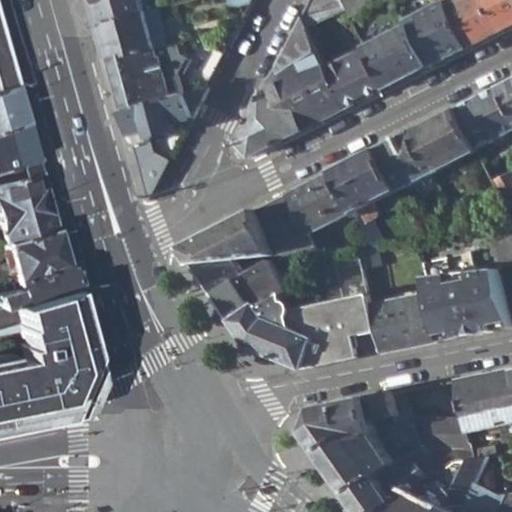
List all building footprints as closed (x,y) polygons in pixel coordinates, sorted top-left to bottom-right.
[(93,0),(101,25),(146,12),(143,0),(93,0)] [(310,0),(302,16),(309,31),(347,12),(341,0),(310,0)] [(341,0),(347,12),(350,17),(372,6),(369,0),(341,0)] [(456,0),(445,6),(466,49),(497,32),(481,0),(456,0)] [(511,0),(481,0),(497,32),(511,24),(511,0)] [(406,25),(427,68),(466,49),(445,6),(443,1),(404,20),(406,25)] [(163,8),(149,12),(159,49),(172,44),(163,8)] [(111,62),(159,49),(149,12),(146,12),(101,25),(111,62)] [(275,69),(305,131),(346,109),(327,69),(309,31),(302,16),(275,69)] [(366,49),(385,90),(427,68),(406,25),(364,47),(366,49)] [(185,71),(212,85),(219,71),(227,55),(201,42),(192,58),(185,71)] [(161,56),(159,49),(111,62),(125,114),(185,96),(181,83),(172,86),(163,56),(161,56)] [(366,49),(327,69),(346,109),(385,90),(366,49)] [(236,143),(251,157),(305,131),(275,69),(236,143)] [(0,85),(14,81),(13,78),(0,73),(0,85)] [(0,125),(24,119),(14,81),(0,85),(0,125)] [(511,81),(497,89),(511,114),(511,81)] [(185,96),(125,114),(133,143),(137,146),(139,153),(137,157),(141,172),(158,167),(151,142),(153,140),(177,132),(175,125),(194,119),(210,88),(185,96)] [(458,108),(479,150),(511,132),(511,114),(497,89),(458,108)] [(412,132),(433,175),(479,151),(479,150),(458,108),(412,132)] [(0,166),(35,156),(24,119),(0,125),(0,166)] [(400,191),(412,215),(420,212),(408,188),(433,175),(412,132),(379,149),(400,191)] [(334,171),(356,213),(373,245),(385,244),(374,221),(379,218),(381,211),(380,207),(389,203),(386,198),(400,191),(379,149),(334,171)] [(35,157),(15,162),(17,167),(18,173),(38,168),(37,162),(35,157)] [(0,201),(44,189),(38,168),(0,177),(0,201)] [(287,195),(308,237),(356,213),(334,171),(287,195)] [(511,173),(495,182),(511,216),(511,173)] [(54,225),(44,189),(0,201),(0,219),(5,238),(54,225)] [(256,211),(274,255),(316,251),(308,237),(287,195),(256,211)] [(183,253),(190,264),(212,262),(229,260),(274,255),(256,211),(183,248),(183,253)] [(14,278),(65,264),(54,225),(3,239),(14,278)] [(511,235),(491,238),(498,264),(511,262),(511,235)] [(362,253),(368,280),(385,277),(379,249),(362,251),(362,253)] [(362,253),(312,262),(317,285),(295,289),(299,308),(371,295),(368,280),(362,253)] [(425,263),(428,277),(475,272),(471,253),(425,263)] [(211,294),(231,323),(260,304),(278,292),(283,289),(263,261),(262,260),(238,276),(236,276),(211,294)] [(229,260),(212,262),(218,270),(232,270),(236,276),(238,276),(229,260)] [(190,264),(211,294),(236,276),(232,270),(218,270),(212,262),(190,264)] [(0,304),(12,301),(71,284),(65,264),(14,278),(17,288),(0,293),(0,304)] [(511,313),(500,268),(475,272),(428,277),(431,293),(440,342),(511,328),(511,313)] [(0,426),(75,413),(75,412),(93,368),(93,366),(71,284),(12,301),(18,321),(15,322),(21,341),(17,343),(20,354),(5,357),(4,351),(0,351),(0,426)] [(241,327),(268,351),(266,355),(303,370),(361,358),(356,337),(378,333),(372,304),(371,295),(299,308),(291,310),(288,303),(280,301),(278,292),(260,304),(231,323),(237,331),(241,327)] [(440,342),(431,293),(372,304),(378,333),(380,340),(382,354),(440,342)] [(268,351),(241,327),(237,331),(248,348),(266,355),(268,351)] [(93,368),(75,412),(83,411),(95,377),(93,368)] [(469,432),(511,423),(511,368),(457,380),(466,418),(469,432)] [(401,472),(396,464),(385,448),(378,437),(376,427),(401,422),(400,415),(398,415),(395,392),(320,406),(308,430),(363,511),(381,511),(383,510),(423,483),(438,473),(429,454),(418,462),(417,461),(401,472)] [(429,454),(438,473),(454,462),(456,461),(470,459),(475,458),(469,432),(466,418),(415,418),(429,454)] [(393,442),(385,448),(396,464),(404,458),(393,442)] [(498,511),(471,499),(491,457),(475,458),(470,459),(465,468),(455,490),(444,511),(498,511)] [(470,459),(456,461),(456,464),(465,468),(470,459)] [(444,511),(455,490),(436,481),(425,501),(419,498),(425,485),(423,483),(383,510),(381,511),(444,511)] [(501,511),(511,511),(511,492),(511,493),(501,511)]
